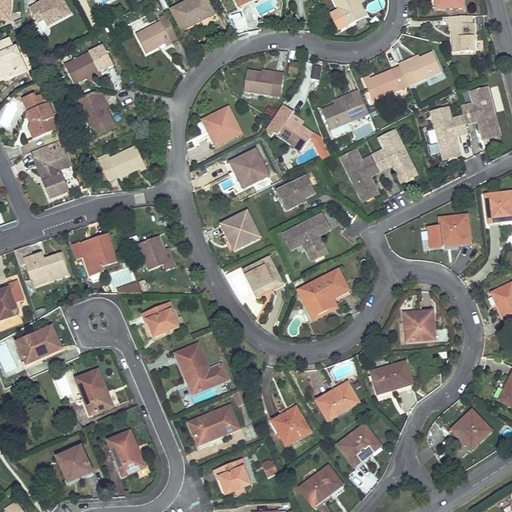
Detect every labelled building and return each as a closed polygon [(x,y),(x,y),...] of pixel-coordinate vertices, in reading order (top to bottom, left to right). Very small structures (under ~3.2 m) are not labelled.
[(0,0),(0,20),(9,21),(11,0),(0,0)] [(34,19),(65,2),(63,0),(43,0),(28,8),(34,19)] [(197,20),(210,13),(203,0),(191,0),(169,12),(179,32),(199,22),(197,20)] [(246,0),(231,0),(236,9),(248,3),(246,0)] [(329,0),(335,11),(344,29),(363,18),(357,5),(361,3),(359,0),(329,0)] [(436,0),(437,9),(461,8),(460,0),(436,0)] [(238,11),(249,6),(248,3),(236,9),(238,11)] [(336,33),(344,29),(335,11),(327,16),(336,33)] [(199,22),(212,16),(210,13),(197,20),(199,22)] [(157,49),(153,42),(164,36),(168,43),(175,40),(164,17),(156,21),(157,23),(133,36),(143,56),(157,49)] [(451,38),(451,54),(474,53),(472,17),(447,18),(447,25),(458,24),(459,38),(451,38)] [(181,36),(200,26),(199,22),(179,32),(181,36)] [(458,24),(447,25),(448,38),(451,38),(459,38),(458,24)] [(153,42),(157,49),(163,46),(164,48),(169,45),(168,43),(164,36),(153,42)] [(11,39),(0,43),(0,64),(7,81),(18,76),(16,71),(26,67),(19,48),(15,49),(11,39)] [(93,51),(100,65),(104,70),(113,65),(103,46),(93,51)] [(409,72),(406,67),(404,63),(397,66),(397,68),(407,88),(440,72),(430,53),(416,59),(420,67),(409,72)] [(87,80),(98,73),(95,68),(88,55),(63,68),(74,89),(88,81),(87,80)] [(416,59),(415,57),(404,63),(406,67),(409,72),(420,67),(416,59)] [(297,74),(299,64),(290,62),(288,72),(297,74)] [(87,80),(88,81),(89,83),(106,74),(104,70),(100,65),(95,68),(98,73),(87,80)] [(16,71),(18,76),(28,72),(26,67),(16,71)] [(407,88),(397,68),(369,81),(368,78),(361,81),(372,104),(407,88)] [(278,101),(280,89),(282,76),(244,70),(240,95),(278,101)] [(311,80),(319,80),(320,71),(312,71),(311,80)] [(475,103),(462,106),(465,116),(465,119),(478,116),(479,119),(484,135),(485,139),(501,135),(488,86),(471,91),(475,103)] [(355,104),(361,118),(368,115),(357,91),(332,103),(334,105),(334,107),(346,101),(349,107),(355,104)] [(101,120),(95,109),(104,104),(100,96),(94,95),(77,104),(96,140),(115,130),(108,116),(101,120)] [(36,96),(24,101),(31,117),(34,124),(32,130),(31,132),(35,142),(55,134),(50,123),(56,120),(45,97),(37,100),(36,96)] [(349,107),(346,101),(334,107),(334,105),(320,112),(330,133),(361,118),(355,104),(349,107)] [(105,111),(107,110),(104,104),(95,109),(101,120),(108,116),(105,111)] [(449,107),(433,111),(444,155),(461,150),(457,135),(456,131),(468,128),(466,122),(465,119),(465,116),(452,119),(449,107)] [(214,149),(227,142),(239,135),(226,110),(203,122),(210,136),(208,138),(214,149)] [(300,126),(301,125),(302,123),(287,112),(280,122),(285,125),(289,120),(299,127),(300,126)] [(50,123),(55,134),(61,131),(56,120),(50,123)] [(300,126),(299,127),(289,120),(285,125),(277,137),(300,152),(313,133),(301,125),(300,126)] [(203,122),(200,124),(208,138),(210,136),(203,122)] [(369,123),(356,128),(360,139),(373,134),(369,123)] [(387,149),(375,155),(381,167),(393,161),(396,165),(402,178),(417,170),(396,130),(381,137),(387,149)] [(214,149),(208,138),(204,140),(210,151),(214,149)] [(130,167),(143,160),(135,146),(110,160),(108,156),(97,162),(108,182),(118,177),(120,181),(134,173),(130,167)] [(19,147),(8,151),(11,159),(22,155),(19,147)] [(33,154),(45,185),(50,183),(41,160),(51,156),(48,149),(33,154)] [(51,156),(41,160),(50,183),(45,185),(52,203),(71,196),(61,172),(74,168),(67,150),(51,156)] [(358,150),(343,158),(364,199),(379,190),(372,177),(370,173),(381,167),(375,155),(364,160),(358,150)] [(461,150),(444,155),(446,159),(463,155),(461,150)] [(241,189),(254,183),(266,177),(253,151),(226,165),(231,176),(234,175),(241,189)] [(141,174),(147,171),(143,160),(130,167),(134,173),(139,171),(141,174)] [(393,161),(381,167),(383,172),(396,165),(393,161)] [(381,167),(370,173),(372,177),(383,172),(381,167)] [(417,170),(402,178),(404,182),(419,174),(417,170)] [(231,176),(238,191),(241,189),(234,175),(231,176)] [(309,175),(278,191),(288,211),(303,203),(301,201),(317,192),(309,175)] [(379,190),(364,199),(366,203),(381,194),(379,190)] [(502,222),(511,220),(511,191),(484,195),(488,221),(501,219),(502,222)] [(237,249),(248,244),(260,238),(247,212),(221,225),(227,237),(230,235),(237,249)] [(323,215),(284,234),(292,250),(304,244),(311,258),(326,251),(319,237),(317,234),(330,228),(323,215)] [(458,246),(470,244),(466,216),(438,220),(441,245),(457,243),(458,246)] [(218,227),(224,238),(227,237),(221,225),(218,227)] [(330,228),(317,234),(319,237),(331,231),(330,228)] [(227,237),(234,251),(237,249),(230,235),(227,237)] [(103,269),(116,264),(105,236),(77,247),(90,279),(104,274),(103,269)] [(163,252),(159,238),(137,245),(146,272),(162,267),(168,265),(163,252)] [(173,269),(166,251),(163,252),(168,265),(162,267),(163,272),(173,269)] [(326,251),(311,258),(313,263),(328,255),(326,251)] [(68,277),(60,256),(43,263),(41,257),(24,262),(31,282),(47,276),(50,283),(68,277)] [(272,290),(277,288),(282,285),(269,259),(244,272),(255,296),(271,288),(272,290)] [(333,301),(342,296),(351,292),(340,271),(307,288),(316,305),(331,298),(333,301)] [(4,276),(4,289),(18,289),(18,276),(4,276)] [(506,329),(511,325),(511,285),(493,295),(499,308),(497,310),(506,329)] [(255,296),(257,298),(272,290),(271,288),(255,296)] [(0,322),(16,317),(7,291),(0,293),(0,322)] [(499,308),(493,295),(490,296),(497,310),(499,308)] [(316,305),(318,309),(333,301),(331,298),(316,305)] [(178,328),(171,311),(172,311),(169,304),(144,315),(147,322),(148,321),(155,337),(178,328)] [(506,329),(497,310),(494,311),(503,330),(506,329)] [(433,312),(420,314),(420,316),(401,318),(403,345),(436,342),(433,312)] [(62,350),(52,328),(17,343),(26,365),(62,350)] [(215,386),(198,345),(176,354),(193,395),(215,386)] [(392,392),(411,386),(405,365),(371,375),(376,393),(392,389),(392,392)] [(511,368),(501,387),(504,389),(511,372),(511,368)] [(111,408),(98,372),(76,380),(89,416),(111,408)] [(511,372),(504,389),(507,390),(500,404),(511,409),(511,372)] [(338,395),(352,387),(350,384),(337,392),(338,395)] [(393,395),(412,389),(411,386),(392,392),(393,395)] [(352,387),(338,395),(337,392),(318,403),(329,422),(361,404),(352,387)] [(318,403),(337,392),(335,389),(316,399),(318,403)] [(504,389),(497,402),(500,404),(507,390),(504,389)] [(232,395),(236,407),(242,404),(238,393),(232,395)] [(240,429),(230,407),(190,423),(199,446),(240,429)] [(300,412),(299,410),(284,418),(286,420),(300,412)] [(300,412),(286,420),(284,418),(273,424),(286,447),(312,433),(300,412)] [(474,450),(492,432),(473,412),(452,431),(461,441),(463,438),(474,450)] [(273,424),(284,418),(282,414),(271,421),(273,424)] [(365,453),(378,444),(365,427),(338,448),(352,467),(367,456),(365,453)] [(461,441),(452,431),(450,434),(459,443),(461,441)] [(146,468),(131,433),(108,442),(124,477),(146,468)] [(463,438),(461,441),(471,452),(474,450),(463,438)] [(367,456),(380,447),(378,444),(365,453),(367,456)] [(75,480),(92,472),(82,448),(57,459),(66,480),(74,476),(75,480)] [(354,470),(369,458),(367,456),(352,467),(354,470)] [(245,494),(243,489),(250,486),(243,469),(245,469),(242,461),(215,472),(218,479),(221,478),(228,495),(236,492),(238,496),(245,494)] [(270,478),(278,474),(273,462),(265,466),(270,478)] [(329,493),(341,484),(329,468),(300,490),(314,508),(331,496),(329,493)] [(331,496),(343,487),(341,484),(329,493),(331,496)] [(315,511),(333,498),(331,496),(314,508),(315,511)] [(52,511),(58,506),(50,499),(44,507),(49,511),(52,511)]
